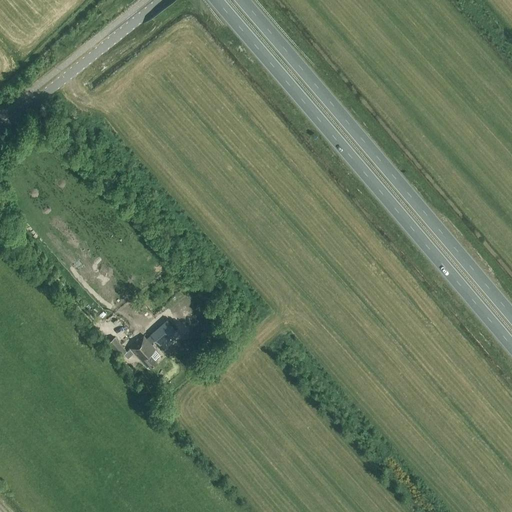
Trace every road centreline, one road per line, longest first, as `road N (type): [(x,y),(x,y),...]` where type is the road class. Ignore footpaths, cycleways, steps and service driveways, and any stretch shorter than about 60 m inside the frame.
road 1 (trunk): [(215,0),(511,349)]
road 2 (trunk): [(511,316),(241,0)]
road 3 (unclassified): [(0,128),(164,0)]
